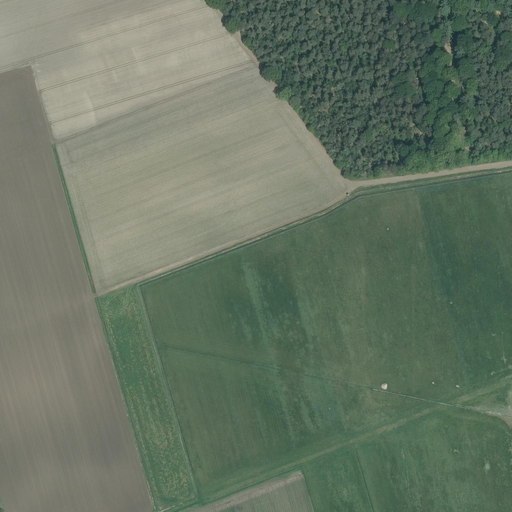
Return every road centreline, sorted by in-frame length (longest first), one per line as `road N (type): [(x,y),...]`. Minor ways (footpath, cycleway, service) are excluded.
road 1 (track): [(208,0),(353,186),(511,163)]
road 2 (track): [(102,292),(336,201),(353,186)]
